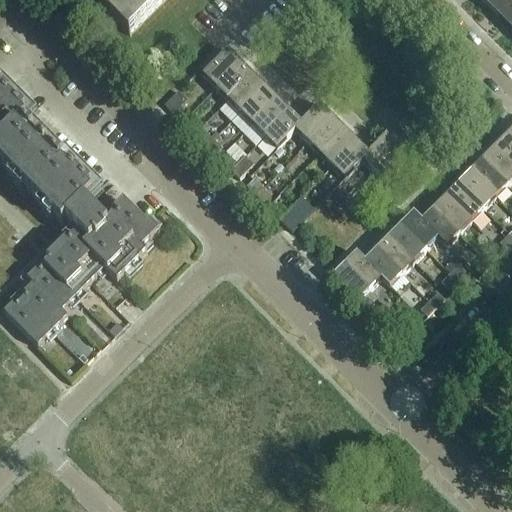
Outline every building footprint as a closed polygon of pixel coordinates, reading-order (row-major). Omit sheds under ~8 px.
[(106,0),(99,8),(130,39),(168,0),(106,0)] [(479,0),(488,9),(496,0),(479,0)] [(506,26),(511,19),(511,0),(496,0),(488,9),(506,26)] [(203,81),(215,92),(241,66),(229,55),(203,81)] [(215,92),(228,105),(253,79),(241,66),(215,92)] [(228,105),(239,117),(265,90),(253,79),(228,105)] [(239,117),(252,129),(278,103),(265,90),(239,117)] [(0,93),(0,166),(63,229),(67,225),(90,248),(85,252),(75,242),(70,248),(67,245),(28,284),(34,290),(5,318),(39,352),(69,323),(63,317),(105,275),(118,287),(148,258),(143,253),(162,234),(150,222),(145,226),(124,205),(104,225),(85,206),(99,192),(0,93)] [(165,109),(182,126),(189,119),(181,111),(188,104),(179,95),(165,109)] [(252,129),(264,141),(290,115),(278,103),(252,129)] [(295,135),(296,136),(307,147),(333,121),(321,109),(302,127),(303,128),(295,135)] [(280,152),(296,136),(295,135),(303,128),(302,127),(290,115),(264,141),(277,154),(280,152)] [(189,119),(182,126),(191,136),(198,129),(189,119)] [(307,147),(319,159),(345,133),(333,121),(307,147)] [(319,159),(331,171),(357,145),(345,133),(319,159)] [(198,142),(207,151),(214,144),(205,135),(198,142)] [(362,165),(363,166),(374,177),(400,151),(388,139),(370,157),(370,158),(362,165)] [(511,145),(507,140),(495,153),(511,169),(511,145)] [(214,144),(207,151),(216,160),(223,153),(214,144)] [(345,184),(363,166),(362,165),(370,158),(370,157),(357,145),(331,171),(345,184)] [(400,151),(374,177),(387,190),(413,164),(400,151)] [(511,169),(495,153),(482,165),(508,191),(511,187),(511,169)] [(222,167),(231,175),(238,168),(229,159),(222,167)] [(482,165),(470,177),(496,203),(508,191),(482,165)] [(238,168),(231,175),(240,184),(247,177),(238,168)] [(470,177),(458,190),(484,215),(496,203),(470,177)] [(246,190),(255,199),(262,192),(253,183),(246,190)] [(458,190),(446,202),(472,228),(484,215),(458,190)] [(262,192),(255,199),(264,208),(271,201),(262,192)] [(336,199),(345,208),(352,201),(343,192),(336,199)] [(352,201),(345,208),(354,217),(361,210),(352,201)] [(446,202),(433,214),(459,240),(472,228),(446,202)] [(271,215),(280,223),(287,216),(278,207),(271,215)] [(433,214),(422,225),(440,243),(439,243),(448,252),(459,240),(433,214)] [(287,216),(280,223),(288,232),(296,225),(287,216)] [(414,217),(401,230),(427,256),(439,243),(440,243),(422,225),(414,217)] [(401,230),(389,242),(415,268),(427,256),(401,230)] [(511,250),(511,242),(509,239),(500,248),(507,255),(511,250)] [(389,242),(377,254),(403,280),(415,268),(389,242)] [(377,254),(365,266),(383,283),(382,284),(391,292),(403,280),(377,254)] [(493,255),(485,264),(492,270),(501,262),(493,255)] [(357,257),(344,270),(370,296),(382,284),(383,283),(365,266),(357,257)] [(476,272),(483,279),(492,270),(485,264),(476,272)] [(370,296),(344,270),(332,282),(358,308),(370,296)] [(459,270),(451,278),(458,285),(466,277),(459,270)] [(458,285),(451,278),(442,287),(449,294),(450,292),(454,296),(461,289),(458,285)] [(438,297),(430,306),(437,313),(446,304),(438,297)] [(437,313),(430,306),(421,315),(428,322),(437,313)] [(402,310),(394,319),(401,326),(409,317),(402,310)] [(234,315),(115,431),(127,443),(111,459),(158,507),(173,493),(154,473),(153,474),(136,457),(257,338),(234,315)] [(401,326),(394,319),(385,328),(392,335),(401,326)] [(115,342),(123,333),(117,327),(109,336),(115,342)] [(0,369),(0,417),(42,376),(18,352),(0,369)] [(76,380),(70,374),(66,378),(72,384),(76,380)] [(290,511),(362,443),(339,420),(243,511),(192,511),(180,499),(165,511),(290,511)]
